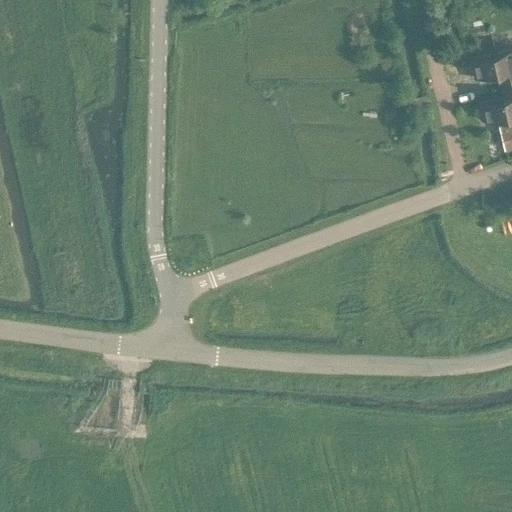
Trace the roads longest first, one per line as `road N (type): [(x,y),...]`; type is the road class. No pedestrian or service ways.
road 1 (unclassified): [(167,350),(176,294),(161,271),(153,232),(160,0)]
road 2 (unclassified): [(511,356),(444,367),(351,366),(167,350)]
road 3 (unclassified): [(167,350),(0,329)]
